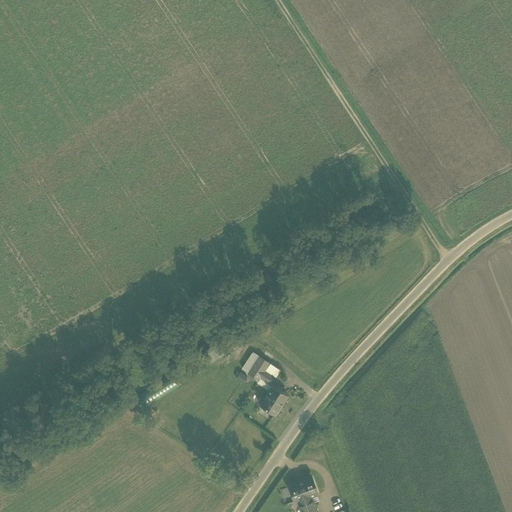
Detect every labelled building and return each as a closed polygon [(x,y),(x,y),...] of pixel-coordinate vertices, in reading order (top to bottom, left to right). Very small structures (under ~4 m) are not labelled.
[(247,336),(239,330),(234,333),(244,340),(247,336)] [(234,333),(203,352),(210,362),(244,341),(244,340),(234,333)] [(252,353),(242,368),(249,373),(259,357),(252,353)] [(249,373),(259,380),(260,377),(264,371),(265,371),(269,363),(270,363),(259,356),(259,357),(249,373)] [(280,370),(269,363),(265,371),(275,378),(280,370)] [(265,371),(264,371),(260,377),(271,384),(275,378),(265,371)] [(246,377),(240,373),(236,379),(242,383),(246,377)] [(171,374),(133,397),(142,411),(179,387),(171,374)] [(272,385),(260,405),(265,408),(265,409),(266,409),(275,415),(288,396),(272,385)] [(312,477),(289,486),(295,503),(298,502),(301,511),(316,511),(311,497),(318,494),(312,477)]
